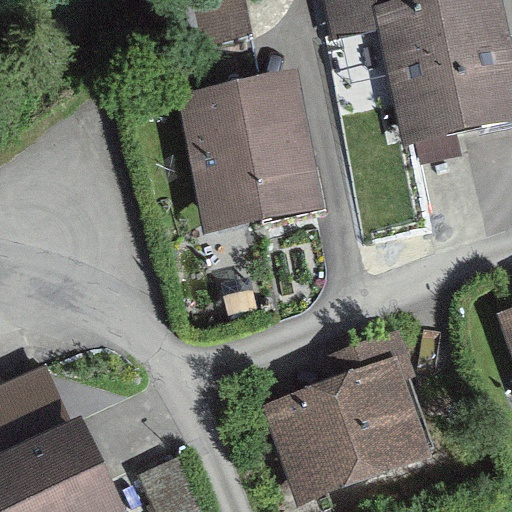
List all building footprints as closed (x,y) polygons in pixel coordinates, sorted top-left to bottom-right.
[(511,102),(493,2),(375,24),(401,163),(511,142),(511,102)] [(295,82),(177,104),(203,243),(321,221),(295,82)] [(511,303),(502,307),(511,334),(511,303)] [(410,342),(265,393),(299,490),(444,439),(410,342)] [(127,511),(83,418),(0,457),(0,511),(127,511)] [(202,511),(185,467),(147,482),(158,511),(202,511)]
